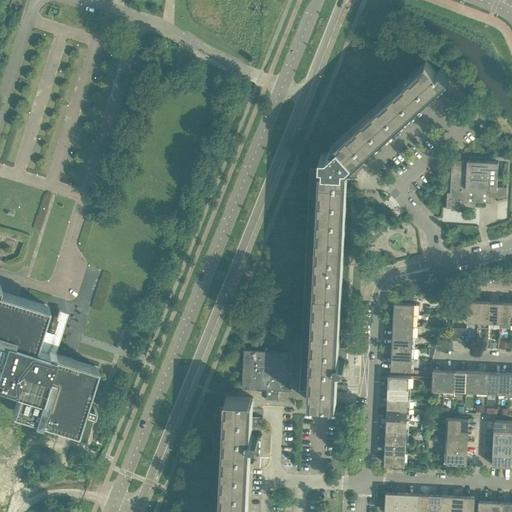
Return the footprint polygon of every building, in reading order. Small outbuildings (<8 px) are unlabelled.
[(342,287),(346,189),(346,181),(347,178),(347,170),(348,169),(348,165),(347,163),(351,160),(353,162),(354,161),(356,159),(359,157),(365,152),(422,100),(428,95),(430,93),(438,85),(443,81),(447,77),(440,68),(436,72),(425,60),(419,65),(417,62),(413,58),(328,134),(335,142),(330,146),(332,148),(326,153),(320,153),(320,163),(323,163),(323,168),(310,167),(304,285),(342,287)] [(497,185),(498,163),(498,162),(485,161),(485,157),(454,156),(454,159),(452,159),(450,192),(447,192),(446,207),(453,208),(453,206),(475,207),(475,201),(491,202),(491,196),(506,197),(507,186),(497,185)] [(0,384),(9,388),(9,387),(20,390),(13,411),(34,417),(34,418),(34,419),(34,421),(40,423),(41,421),(41,420),(42,420),(55,423),(54,424),(56,424),(62,426),(61,426),(62,426),(63,426),(75,430),(76,431),(77,429),(76,429),(78,424),(79,424),(79,423),(78,422),(82,410),(83,410),(83,409),(84,410),(93,413),(95,406),(86,403),(85,403),(85,402),(89,389),(90,388),(89,388),(91,382),(91,383),(92,381),(91,381),(95,369),(96,369),(96,367),(95,367),(95,368),(89,366),(89,365),(88,365),(75,362),(75,361),(74,361),(68,359),(69,359),(67,358),(67,359),(54,355),(55,351),(49,349),(51,341),(52,341),(53,341),(54,340),(54,339),(54,338),(53,338),(52,337),(54,332),(40,328),(42,322),(43,321),(42,320),(46,308),(47,308),(47,307),(46,306),(46,307),(40,305),(39,304),(39,305),(26,301),(26,300),(25,300),(25,301),(20,299),(20,298),(18,298),(6,295),(6,294),(5,294),(4,294),(0,292),(0,286),(0,285),(0,384)] [(339,346),(339,333),(342,287),(304,285),(301,343),(299,390),(309,391),(309,401),(336,403),(336,402),(336,401),(337,391),(337,383),(337,381),(338,365),(345,366),(345,359),(346,359),(347,347),(339,346)] [(477,321),(478,301),(467,300),(466,320),(477,321)] [(489,321),(490,301),(478,301),(477,321),(489,321)] [(500,322),(501,302),(490,301),(489,321),(500,322)] [(414,314),(414,303),(394,302),(394,313),(414,314)] [(511,322),(511,302),(501,302),(500,322),(511,322)] [(413,325),(414,314),(394,313),(393,324),(413,325)] [(413,336),(413,325),(393,324),(393,335),(413,336)] [(465,340),(466,328),(452,327),(451,340),(465,340)] [(412,347),(413,336),(393,335),(392,346),(412,347)] [(411,358),(412,347),(392,346),(392,357),(411,358)] [(291,390),(293,352),(244,349),(242,388),(266,389),(266,397),(278,397),(279,389),(291,390)] [(411,370),(411,358),(392,357),(391,369),(411,370)] [(443,389),(444,369),(433,369),(432,389),(443,389)] [(455,390),(456,370),(444,369),(443,389),(443,395),(454,395),(454,390),(455,390)] [(466,390),(466,371),(456,370),(455,390),(466,390)] [(476,391),(477,371),(466,371),(466,390),(476,391)] [(487,391),(488,372),(477,371),(476,391),(487,391)] [(498,392),(499,372),(488,372),(487,391),(498,392)] [(509,393),(510,373),(499,372),(498,392),(509,393)] [(408,387),(409,376),(389,375),(388,386),(408,387)] [(408,398),(408,387),(388,386),(388,397),(408,398)] [(227,511),(247,511),(250,454),(255,454),(255,453),(255,451),(256,451),(257,450),(257,449),(257,448),(256,447),(255,447),(255,446),(255,442),(258,442),(258,435),(251,435),(252,419),(253,408),(253,398),(253,397),(226,396),(225,406),(219,406),(215,406),(210,511),(227,511)] [(407,409),(408,398),(388,397),(387,408),(407,409)] [(407,420),(407,409),(387,408),(387,419),(407,420)] [(468,430),(469,419),(449,418),(448,429),(468,430)] [(406,431),(407,420),(387,419),(386,430),(406,431)] [(511,432),(511,420),(495,420),(494,431),(511,432)] [(467,441),(468,430),(448,429),(448,440),(467,441)] [(406,442),(406,431),(386,430),(386,441),(406,442)] [(511,443),(511,432),(494,431),(493,442),(511,443)] [(467,452),(467,441),(448,440),(447,451),(467,452)] [(405,453),(406,442),(386,441),(385,452),(405,453)] [(511,453),(511,443),(493,442),(493,453),(511,453)] [(444,462),(466,463),(467,452),(447,451),(445,451),(444,462)] [(405,465),(405,453),(385,452),(385,464),(405,465)] [(511,465),(511,453),(493,453),(492,465),(511,465)] [(393,511),(396,511),(398,492),(386,492),(385,511),(393,511)] [(407,511),(409,493),(398,492),(396,511),(407,511)] [(418,511),(420,493),(409,493),(407,511),(418,511)] [(429,511),(431,494),(420,493),(418,511),(429,511)] [(440,511),(441,494),(431,494),(429,511),(440,511)] [(451,511),(453,495),(441,494),(440,511),(451,511)] [(462,511),(464,495),(453,495),(451,511),(462,511)] [(474,511),(475,496),(464,495),(462,511),(474,511)] [(489,511),(490,501),(479,500),(477,511),(489,511)] [(500,511),(501,501),(490,501),(489,511),(500,511)] [(511,511),(511,503),(511,501),(501,501),(500,511),(511,511)]
